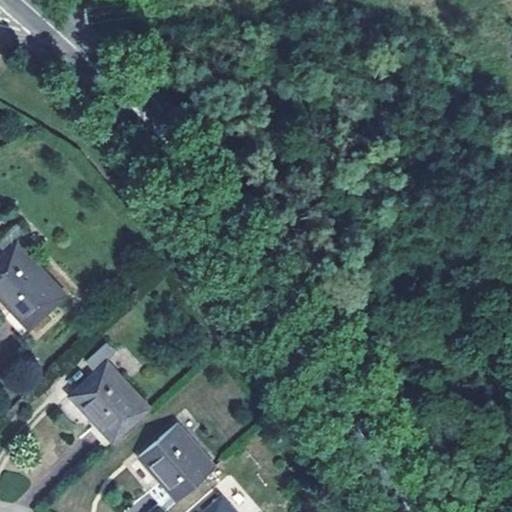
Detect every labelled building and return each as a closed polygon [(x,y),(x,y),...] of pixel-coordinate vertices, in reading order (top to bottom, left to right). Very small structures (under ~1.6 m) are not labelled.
[(0,247),(6,254),(0,259),(0,299),(12,313),(22,324),(14,331),(21,339),(66,300),(19,244),(28,236),(19,226),(0,241),(0,247)] [(22,324),(12,313),(4,320),(14,331),(22,324)] [(103,455),(147,414),(104,367),(113,359),(103,349),(83,368),(93,378),(85,385),(68,402),(93,429),(103,440),(96,447),(103,455)] [(170,509),(215,468),(175,426),(139,459),(161,483),(171,494),(163,501),(170,509)] [(103,440),(93,429),(86,436),(96,447),(103,440)] [(171,494),(161,483),(153,490),(163,501),(171,494)] [(206,511),(234,511),(222,498),(206,511)]
